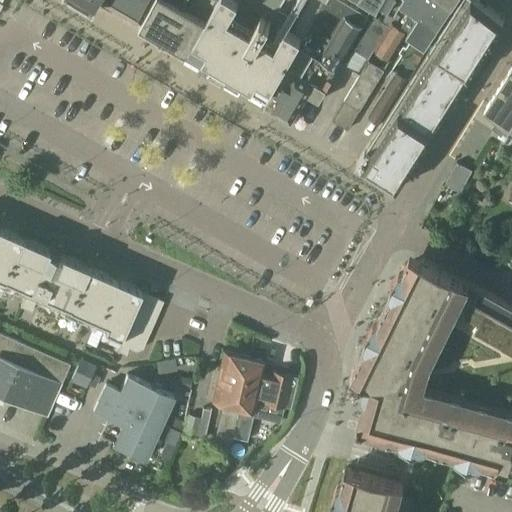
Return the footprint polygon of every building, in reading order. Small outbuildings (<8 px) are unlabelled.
[(76,0),(93,10),(93,9),(99,1),(99,0),(76,0)] [(99,0),(99,1),(139,25),(151,0),(99,0)] [(151,0),(139,25),(137,28),(141,30),(183,55),(216,0),(151,0)] [(215,0),(183,55),(208,70),(262,101),(301,36),(303,37),(323,0),(215,0)] [(340,0),(323,0),(303,37),(281,79),(279,77),(263,106),(270,110),(272,109),(292,120),(308,95),(318,101),(332,79),(330,77),(360,26),(352,21),(359,11),(340,0)] [(480,0),(459,0),(356,162),(373,173),(483,2),(480,0)] [(358,0),(375,9),(380,0),(358,0)] [(396,68),(367,114),(380,122),(416,63),(426,45),(425,45),(455,0),(426,0),(417,14),(410,27),(406,35),(411,38),(406,45),(403,43),(399,50),(401,51),(392,65),(396,68)] [(380,0),(375,9),(376,10),(379,5),(387,9),(392,0),(401,0),(396,11),(400,13),(396,19),(410,27),(417,14),(425,0),(380,0)] [(483,2),(373,173),(396,187),(430,133),(431,134),(471,71),(470,71),(504,18),(483,2)] [(354,50),(345,65),(353,70),(360,74),(368,60),(369,60),(369,57),(373,49),(388,25),(374,16),(354,49),(354,50)] [(388,25),(373,49),(390,59),(409,28),(392,18),(388,25)] [(344,100),(333,119),(348,128),(384,69),(369,60),(368,60),(360,74),(348,93),(344,100)] [(511,65),(482,109),(495,121),(491,125),(502,135),(506,130),(511,135),(511,65)] [(445,183),(460,191),(472,169),(457,161),(445,183)] [(136,350),(142,348),(163,300),(140,290),(140,289),(88,266),(88,265),(21,235),(21,236),(0,227),(0,275),(4,278),(4,277),(28,287),(19,306),(30,311),(39,292),(69,305),(68,306),(105,322),(103,327),(119,334),(115,342),(116,343),(114,348),(125,353),(128,347),(136,350)] [(405,264),(404,264),(351,372),(365,379),(364,390),(366,394),(357,423),(511,467),(511,306),(424,258),(405,264)] [(0,392),(45,413),(68,363),(0,332),(0,392)] [(228,444),(251,357),(224,351),(218,375),(213,373),(207,398),(212,399),(212,401),(224,404),(215,441),(228,444)] [(238,406),(230,435),(232,436),(247,439),(252,420),(257,399),(264,401),(284,406),(290,407),(297,376),(291,375),(272,370),(272,371),(264,369),(266,360),(251,357),(238,406)] [(107,382),(95,411),(129,426),(120,446),(130,451),(129,454),(130,458),(138,461),(142,460),(144,456),(146,457),(156,435),(162,422),(174,395),(128,374),(121,388),(113,385),(107,382)] [(204,438),(210,408),(202,406),(200,415),(185,412),(181,433),(204,438)] [(394,511),(403,481),(345,465),(341,479),(338,481),(333,491),(332,493),(331,504),(333,508),(331,511),(394,511)]
